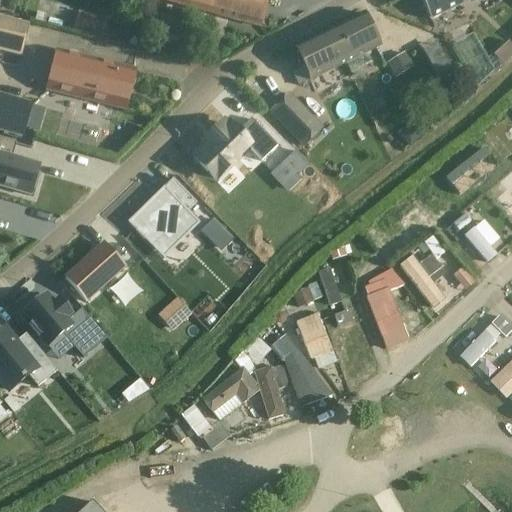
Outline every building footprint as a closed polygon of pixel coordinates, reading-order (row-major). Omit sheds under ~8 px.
[(152,0),(208,15),(260,29),(267,0),(152,0)] [(429,22),(474,0),(418,0),(426,17),(427,17),(429,22)] [(78,12),(74,30),(92,34),(96,16),(78,12)] [(294,50),(310,82),(379,48),(363,16),(294,50)] [(0,17),(0,52),(21,58),(29,25),(0,17)] [(511,49),(506,42),(492,55),(502,65),(511,55),(511,49)] [(440,45),(429,51),(440,69),(450,63),(440,45)] [(56,52),(46,92),(124,111),(134,72),(56,52)] [(288,95),(270,113),(294,138),(312,121),(288,95)] [(0,134),(22,141),(32,107),(0,97),(0,134)] [(207,146),(194,159),(213,179),(215,177),(216,179),(229,166),(228,165),(246,147),(248,146),(236,134),(228,125),(226,127),(223,124),(203,143),(207,146)] [(0,139),(0,188),(30,197),(32,189),(35,190),(40,174),(37,173),(39,166),(11,158),(15,144),(0,139)] [(302,164),(284,181),(302,199),(312,189),(307,184),(315,177),(302,164)] [(397,223),(416,212),(422,222),(451,205),(434,176),(386,205),(397,223)] [(186,212),(195,203),(172,179),(162,189),(165,192),(159,197),(156,194),(148,202),(147,202),(142,207),(142,208),(127,223),(135,230),(135,231),(143,239),(144,239),(151,246),(162,235),(173,247),(197,224),(186,212)] [(218,218),(205,229),(222,250),(236,240),(218,218)] [(436,261),(438,260),(444,255),(432,238),(426,243),(423,244),(436,261)] [(103,246),(65,280),(85,303),(124,269),(103,246)] [(346,257),(343,249),(329,253),(331,262),(346,257)] [(442,271),(432,257),(421,266),(416,260),(414,258),(402,267),(434,309),(446,300),(430,279),(442,271)] [(331,272),(315,277),(326,310),(342,305),(331,272)] [(388,291),(384,281),(397,277),(395,273),(371,281),(373,285),(367,288),(370,297),(368,298),(386,347),(407,340),(390,290),(388,291)] [(313,303),(307,288),(292,294),(297,309),(313,303)] [(25,314),(21,317),(46,348),(62,335),(82,359),(106,340),(81,310),(67,322),(64,319),(69,315),(58,301),(53,306),(45,296),(41,300),(25,313),(25,314)] [(185,320),(172,305),(161,315),(174,330),(185,320)] [(298,323),(311,359),(332,351),(319,315),(298,323)] [(511,325),(504,317),(463,357),(482,376),(511,346),(511,325)] [(356,378),(377,371),(361,322),(339,329),(356,378)] [(0,380),(9,392),(28,376),(37,388),(56,373),(30,340),(18,349),(4,331),(0,333),(0,380)] [(332,397),(298,354),(284,337),(269,350),(280,363),(283,361),(300,410),(332,397)] [(244,401),(258,391),(247,376),(253,371),(244,351),(235,360),(243,372),(206,400),(214,411),(238,393),(244,401)] [(511,362),(491,383),(500,392),(500,391),(507,398),(511,393),(511,362)] [(289,385),(284,368),(272,372),(272,369),(256,374),(270,417),(285,413),(277,388),(289,385)] [(196,441),(209,431),(193,409),(180,419),(196,441)] [(155,491),(197,466),(191,456),(149,481),(155,491)] [(99,511),(91,503),(81,511),(99,511)]
